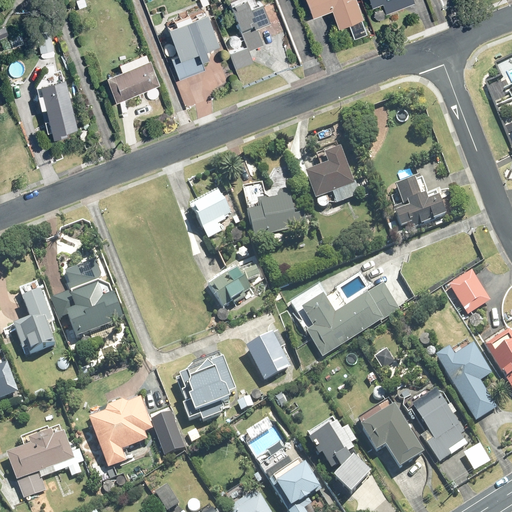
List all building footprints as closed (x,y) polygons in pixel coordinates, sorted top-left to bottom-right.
[(83,0),(74,0),(78,8),(85,5),(83,0)] [(254,3),(252,0),(226,0),(229,5),(228,6),(237,28),(238,27),(245,46),(228,53),(234,68),(252,61),(247,50),(262,45),(254,26),(266,21),(258,2),(254,3)] [(303,0),(310,16),(329,9),(336,28),(362,18),(355,0),(303,0)] [(367,0),(370,7),(381,3),(385,14),(413,3),(412,0),(367,0)] [(164,26),(175,56),(169,58),(178,78),(204,69),(201,59),(205,58),(202,49),(215,44),(202,11),(164,26)] [(36,32),(39,52),(51,50),(48,30),(36,32)] [(147,59),(103,77),(113,102),(158,84),(147,59)] [(37,83),(40,93),(34,95),(38,109),(43,107),(51,138),(64,135),(63,130),(74,127),(61,77),(37,83)] [(329,167),(306,177),(316,202),(332,195),(336,205),(358,196),(340,151),(324,157),(329,167)] [(393,212),(401,232),(411,228),(412,232),(445,218),(436,195),(429,199),(422,180),(421,181),(420,177),(395,187),(399,195),(392,198),(397,211),(393,212)] [(293,212),(290,198),(273,202),(264,196),(262,185),(242,190),(247,210),(248,210),(249,215),(248,215),(254,242),(307,228),(303,216),(298,218),(296,211),(293,212)] [(189,210),(208,241),(221,234),(218,227),(226,223),(224,220),(231,216),(218,194),(189,210)] [(237,218),(232,220),(235,226),(241,224),(237,218)] [(396,223),(388,226),(391,233),(398,230),(396,223)] [(328,259),(319,262),(322,272),(330,269),(328,259)] [(68,294),(49,301),(57,322),(67,318),(76,341),(122,323),(113,300),(108,302),(94,265),(61,277),(68,294)] [(234,267),(207,287),(223,311),(232,304),(234,307),(246,299),(244,296),(251,291),(234,267)] [(256,269),(244,274),(248,283),(260,278),(256,269)] [(472,273),(449,288),(467,317),(490,302),(472,273)] [(298,305),(303,312),(301,313),(313,331),(306,335),(322,360),(382,322),(381,320),(398,309),(383,285),(365,296),(366,297),(335,317),(324,299),(320,301),(315,294),(298,305)] [(21,303),(28,322),(12,329),(21,352),(26,350),(29,356),(55,347),(47,325),(51,324),(41,296),(21,303)] [(487,350),(511,390),(511,338),(510,335),(508,336),(505,330),(484,343),(488,349),(487,350)] [(280,353),(285,350),(277,335),(245,352),(264,385),(291,370),(280,353)] [(436,361),(475,422),(496,409),(479,384),(491,376),(474,348),(455,360),(450,352),(436,361)] [(376,361),(383,371),(394,363),(387,353),(376,361)] [(227,398),(235,394),(220,355),(194,365),(180,380),(176,381),(182,396),(181,397),(185,408),(182,410),(188,425),(200,420),(202,425),(222,417),(221,414),(224,413),(223,411),(231,407),(227,398)] [(6,367),(0,369),(0,400),(18,394),(6,367)] [(367,379),(370,385),(377,381),(373,375),(367,379)] [(460,437),(463,435),(447,409),(450,407),(443,396),(427,392),(408,403),(405,402),(404,407),(408,415),(411,413),(415,418),(418,416),(434,441),(428,446),(439,465),(452,457),(448,452),(463,442),(460,437)] [(138,405),(137,400),(125,404),(119,402),(108,406),(106,411),(90,418),(91,422),(88,424),(108,472),(126,464),(121,454),(147,444),(144,437),(152,434),(140,404),(138,405)] [(364,431),(360,434),(376,457),(385,452),(399,473),(423,457),(388,405),(378,412),(378,411),(359,424),(364,431)] [(353,454),(354,453),(350,448),(356,444),(348,431),(342,435),(336,428),(308,445),(319,461),(321,460),(332,474),(337,470),(341,475),(333,484),(350,499),(370,478),(354,463),(357,459),(353,454)] [(187,435),(192,445),(202,439),(197,429),(187,435)] [(155,439),(163,454),(181,444),(174,430),(155,439)] [(77,465),(81,463),(74,445),(68,447),(63,435),(52,439),(50,434),(27,443),(30,449),(5,458),(22,501),(44,492),(40,481),(67,470),(70,477),(80,474),(77,465)] [(481,448),(465,457),(476,475),(492,465),(481,448)] [(280,454),(259,469),(270,486),(268,486),(285,511),(320,511),(328,507),(320,495),(321,495),(305,472),(303,473),(299,467),(292,471),(280,454)] [(254,477),(259,484),(263,481),(259,474),(254,477)] [(155,495),(164,511),(172,511),(179,508),(167,488),(155,495)] [(230,511),(268,511),(260,499),(258,500),(255,496),(230,511)]
